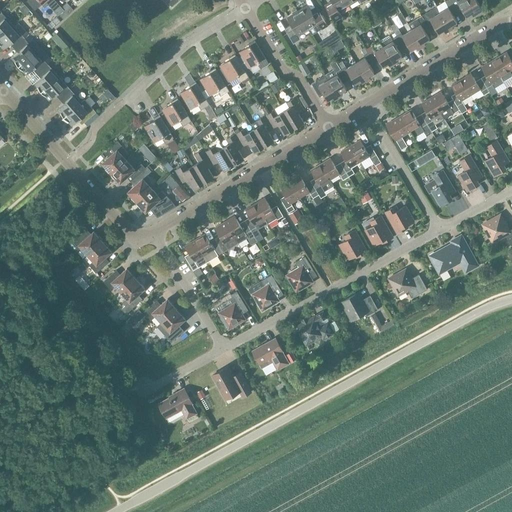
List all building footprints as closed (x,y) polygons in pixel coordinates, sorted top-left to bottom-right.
[(339,11),(349,5),(345,0),(331,0),(333,3),(326,7),(335,22),(342,17),(339,11)] [(448,7),(439,13),(450,30),(454,28),(452,25),(457,22),(454,16),(458,13),(452,2),(450,0),(447,0),(445,2),(448,7)] [(450,0),(452,2),(458,13),(463,10),(467,16),(472,13),(474,16),(484,10),(477,0),(450,0)] [(56,2),(45,9),(48,14),(59,7),(56,2)] [(70,6),(65,11),(68,15),(73,10),(70,6)] [(308,6),(298,12),(308,29),(312,35),(328,26),(319,11),(313,15),(308,6)] [(436,7),(422,16),(430,30),(435,27),(439,33),(444,30),(446,33),(450,30),(439,13),(436,7)] [(68,15),(65,11),(59,16),(63,19),(68,15)] [(308,29),(298,12),(288,18),(294,27),(293,29),(287,33),(293,44),(301,39),(299,35),(308,29)] [(0,37),(13,26),(1,13),(0,14),(0,37)] [(408,24),(411,30),(422,47),(426,45),(424,42),(430,39),(426,33),(430,30),(422,16),(408,24)] [(461,24),(443,35),(446,41),(465,30),(461,24)] [(56,25),(50,29),(54,34),(60,30),(56,25)] [(11,42),(15,46),(24,38),(13,26),(0,37),(0,46),(3,49),(11,42)] [(401,33),(397,26),(392,29),(396,36),(401,33)] [(418,49),(422,47),(411,30),(402,35),(401,33),(396,36),(403,47),(407,44),(411,50),(416,47),(418,49)] [(335,46),(345,42),(342,35),(332,39),(335,46)] [(398,49),(403,47),(396,36),(392,39),(389,35),(380,41),(394,64),(398,61),(397,59),(402,56),(398,49)] [(35,51),(24,38),(15,46),(19,51),(11,58),(14,62),(15,64),(16,66),(17,68),(35,51)] [(269,64),(268,62),(255,41),(248,44),(249,46),(240,52),(242,55),(248,65),(250,68),(257,64),(260,69),(269,64)] [(368,53),(375,63),(379,61),(383,67),(389,64),(390,66),(394,64),(380,41),(376,43),(375,43),(374,42),(373,43),(372,43),(371,44),(371,45),(371,46),(373,50),(368,53)] [(34,67),(38,72),(47,64),(52,59),(49,54),(43,60),(35,51),(17,68),(18,69),(20,70),(22,71),(26,75),(34,67)] [(375,63),(368,53),(364,55),(365,58),(356,63),(366,80),(370,78),(369,75),(374,72),(370,66),(375,63)] [(243,68),(237,58),(235,54),(229,58),(230,60),(220,65),(222,69),(230,82),(237,77),(241,82),(249,77),(243,68)] [(501,55),(491,61),(503,81),(511,75),(511,58),(505,63),(501,55)] [(342,61),(337,64),(347,80),(352,77),(355,84),(361,80),(362,83),(366,80),(356,63),(347,69),(342,61)] [(504,82),(503,81),(491,61),(482,67),(492,85),(494,87),(495,87),(504,82)] [(47,64),(38,72),(42,76),(33,84),(37,87),(37,89),(38,91),(40,93),(58,77),(47,64)] [(325,75),(339,97),(343,95),(341,92),(346,89),(343,83),(347,80),(337,64),(333,67),(334,69),(325,75)] [(227,87),(217,71),(215,68),(209,72),(210,73),(200,79),(210,96),(218,91),(221,96),(229,91),(227,87)] [(471,73),(461,79),(471,95),(480,89),(471,73)] [(335,100),(339,97),(325,75),(316,80),(318,84),(313,87),(319,97),(324,94),(328,100),(333,97),(335,100)] [(57,93),(61,97),(69,89),(58,77),(40,93),(41,95),(43,96),(45,97),(48,100),(57,93)] [(461,101),(471,95),(461,79),(452,85),(461,101)] [(205,108),(210,105),(196,82),(189,86),(190,87),(180,93),(190,109),(198,105),(201,110),(205,108)] [(492,85),(487,88),(489,92),(492,96),(497,92),(495,87),(494,87),(492,85)] [(62,118),(79,104),(81,102),(69,89),(61,97),(65,102),(56,109),(59,113),(60,114),(61,116),(62,118)] [(350,91),(331,102),(334,107),(353,96),(350,91)] [(431,97),(444,119),(459,110),(457,106),(453,100),(448,103),(441,91),(431,97)] [(284,111),(294,128),(304,123),(298,113),(303,110),(296,97),(287,103),(290,108),(284,111)] [(435,125),(444,119),(431,97),(422,103),(433,121),(427,124),(432,132),(437,128),(435,125)] [(183,126),(191,121),(177,98),(171,102),(172,103),(162,109),(172,126),(180,121),(183,126)] [(463,102),(457,106),(459,110),(462,114),(467,110),(463,102)] [(87,127),(99,117),(91,108),(86,112),(79,104),(62,118),(64,120),(66,121),(68,122),(71,126),(79,118),(87,127)] [(266,116),(273,128),(279,125),(285,134),(294,128),(284,111),(278,115),(275,110),(270,113),(266,116)] [(401,115),(411,131),(414,137),(424,132),(426,135),(432,132),(427,124),(422,128),(411,110),(401,115)] [(165,143),(174,138),(160,115),(153,119),(154,120),(144,126),(154,143),(162,138),(165,143)] [(402,137),(411,131),(401,115),(386,124),(402,150),(407,146),(402,137)] [(251,125),(254,130),(264,147),(274,141),(268,131),(273,128),(266,116),(251,125)] [(236,134),(243,146),(249,143),(255,152),(264,147),(254,130),(248,133),(245,128),(236,134)] [(243,146),(236,134),(227,139),(229,144),(224,148),(234,165),(244,159),(238,149),(243,146)] [(360,140),(351,146),(360,162),(370,156),(360,140)] [(111,173),(126,160),(120,153),(125,149),(118,141),(106,151),(110,156),(102,163),(111,173)] [(485,161),(494,176),(506,169),(504,165),(509,162),(497,141),(487,146),(493,156),(485,161)] [(234,165),(224,148),(218,151),(215,146),(206,152),(213,164),(219,161),(224,171),(234,165)] [(351,168),(360,162),(351,146),(341,152),(351,168)] [(194,166),(204,183),(213,177),(208,168),(213,164),(206,152),(204,149),(195,155),(199,162),(194,166)] [(376,154),(370,158),(375,166),(381,162),(376,154)] [(479,184),(477,180),(482,176),(470,155),(460,161),(466,171),(458,176),(467,191),(479,184)] [(330,158),(321,164),(330,180),(340,174),(330,158)] [(126,160),(111,173),(120,183),(128,176),(132,180),(145,169),(145,168),(141,164),(135,170),(126,160)] [(330,180),(321,164),(311,170),(316,177),(322,187),(325,192),(334,186),(330,180)] [(204,183),(194,166),(188,170),(185,165),(176,170),(183,182),(188,179),(194,189),(204,183)] [(145,169),(132,180),(136,185),(128,192),(137,202),(152,189),(146,182),(151,178),(147,175),(151,171),(147,167),(145,168),(145,169)] [(452,199),(450,194),(455,191),(443,170),(433,176),(439,186),(431,191),(440,206),(452,199)] [(300,176),(291,182),(300,198),(310,192),(300,176)] [(291,204),(300,198),(291,182),(281,188),(291,204)] [(183,187),(176,195),(187,206),(194,199),(183,187)] [(322,187),(316,191),(319,195),(321,198),(327,195),(325,192),(322,187)] [(157,195),(152,189),(137,202),(146,212),(153,205),(162,215),(176,207),(162,191),(157,195)] [(362,199),(368,209),(376,204),(370,194),(362,199)] [(265,198),(255,203),(265,220),(267,223),(276,218),(277,220),(283,216),(277,206),(271,209),(265,198)] [(255,238),(256,239),(258,243),(264,239),(261,234),(258,229),(267,223),(265,220),(255,203),(245,209),(256,227),(251,230),(253,234),(255,238)] [(399,210),(396,206),(385,212),(398,234),(406,229),(405,227),(414,222),(405,206),(399,210)] [(298,209),(289,214),(296,225),(305,220),(298,209)] [(500,214),(482,224),(492,243),(505,235),(511,246),(511,245),(511,229),(510,231),(500,214)] [(225,222),(238,243),(248,238),(250,242),(256,239),(255,238),(253,234),(251,230),(245,234),(235,216),(225,222)] [(383,240),(385,242),(393,238),(381,216),(370,222),(372,226),(365,230),(374,245),(383,240)] [(221,249),(223,252),(238,243),(225,222),(215,227),(226,245),(221,249)] [(88,255),(103,241),(94,231),(89,235),(82,227),(65,242),(76,254),(82,248),(88,255)] [(339,244),(348,260),(357,254),(359,257),(367,252),(355,230),(344,236),(346,241),(339,244)] [(205,234),(195,240),(205,256),(208,261),(223,252),(221,249),(216,252),(205,234)] [(405,250),(410,247),(405,239),(400,241),(405,250)] [(199,267),(208,261),(205,256),(195,240),(185,245),(192,257),(187,260),(197,276),(202,273),(199,267)] [(445,247),(446,249),(442,251),(441,249),(439,251),(438,250),(434,253),(435,253),(429,256),(438,271),(445,267),(446,270),(460,262),(466,272),(478,265),(464,240),(454,246),(453,243),(445,247)] [(103,241),(88,255),(93,261),(89,265),(96,273),(107,263),(103,259),(112,251),(103,241)] [(313,282),(312,279),(317,276),(305,257),(296,262),(299,267),(286,275),(296,292),(313,282)] [(121,292),(136,279),(127,269),(119,276),(115,271),(103,281),(111,289),(115,285),(121,292)] [(411,279),(406,269),(388,278),(398,296),(407,291),(412,298),(427,290),(419,275),(411,279)] [(252,294),(262,311),(279,301),(274,291),(279,288),(272,275),(262,281),(265,286),(252,294)] [(136,279),(121,292),(127,298),(122,302),(125,306),(122,309),(126,314),(141,301),(137,296),(145,289),(136,279)] [(233,280),(229,282),(234,291),(238,288),(233,280)] [(218,313),(228,330),(246,319),(240,310),(246,307),(237,292),(231,295),(232,297),(228,300),(231,305),(218,313)] [(378,310),(370,296),(364,299),(360,292),(341,302),(350,318),(353,319),(368,311),(370,314),(378,310)] [(156,316),(161,322),(176,309),(167,299),(159,306),(155,302),(144,312),(151,320),(156,316)] [(185,319),(176,309),(161,322),(167,329),(163,333),(171,342),(182,332),(177,326),(185,319)] [(376,314),(371,317),(382,334),(397,325),(393,319),(383,325),(376,314)] [(326,340),(335,335),(328,323),(320,327),(315,317),(296,327),(306,345),(323,336),(326,340)] [(253,351),(260,364),(263,370),(274,363),(278,369),(289,363),(282,352),(283,352),(275,338),(253,351)] [(291,359),(295,366),(299,363),(295,356),(291,359)] [(251,392),(240,373),(233,376),(228,367),(212,375),(225,399),(240,391),(243,396),(251,392)] [(192,404),(185,390),(177,394),(177,393),(169,397),(170,398),(159,404),(166,418),(182,409),(187,418),(196,413),(191,404),(192,404)] [(192,421),(195,426),(202,422),(199,417),(192,421)]
